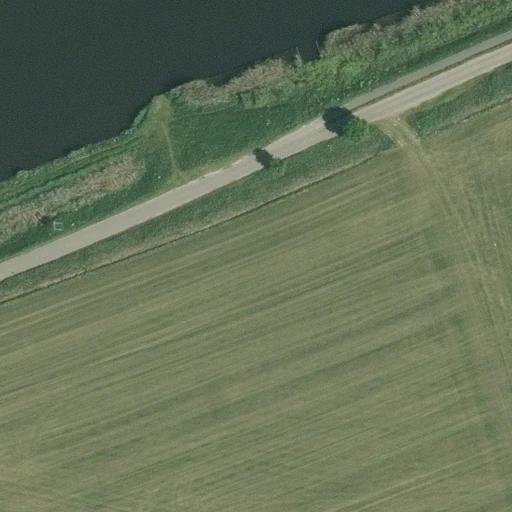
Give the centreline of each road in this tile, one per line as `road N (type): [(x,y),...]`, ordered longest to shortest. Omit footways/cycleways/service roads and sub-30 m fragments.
road 1 (unclassified): [(299,141),(0,274)]
road 2 (unclassified): [(299,141),(511,49)]
